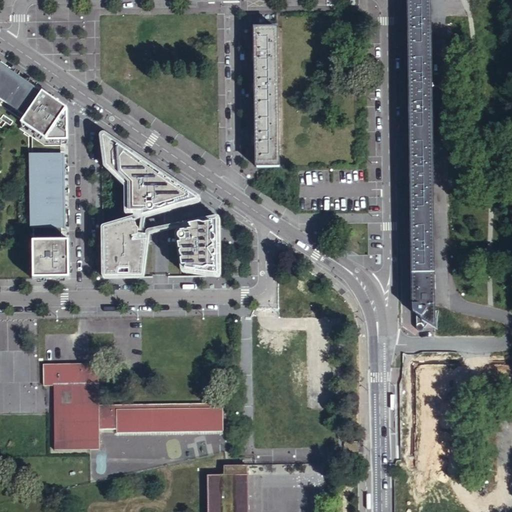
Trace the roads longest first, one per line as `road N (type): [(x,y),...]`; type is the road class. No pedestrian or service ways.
road 1 (residential): [(383,0),(390,266),(374,308)]
road 2 (residential): [(86,298),(271,298),(270,221)]
road 3 (tertiary): [(374,308),(381,511)]
road 4 (residential): [(86,298),(85,96)]
road 5 (residential): [(238,199),(236,0)]
road 6 (tertiary): [(85,96),(238,199)]
road 7 (tertiary): [(270,221),(356,277),(374,308)]
